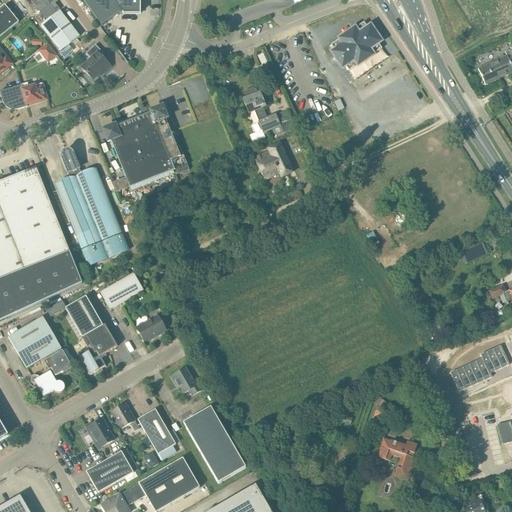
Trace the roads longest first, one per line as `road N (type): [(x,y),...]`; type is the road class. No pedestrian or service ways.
road 1 (unclassified): [(0,137),(125,95),(174,41)]
road 2 (unclassified): [(36,439),(187,335)]
road 3 (primary): [(384,0),(461,115)]
road 4 (primary): [(461,115),(409,0)]
